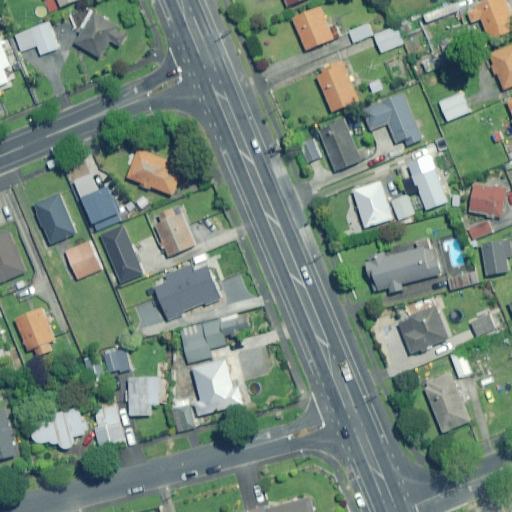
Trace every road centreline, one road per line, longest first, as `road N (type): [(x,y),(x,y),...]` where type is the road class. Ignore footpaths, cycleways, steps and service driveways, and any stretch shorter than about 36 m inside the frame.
road 1 (secondary): [(355,415),(211,67)]
road 2 (residential): [(355,415),(9,511)]
road 3 (tertiary): [(0,156),(211,67)]
road 4 (unclassified): [(397,511),(511,465)]
